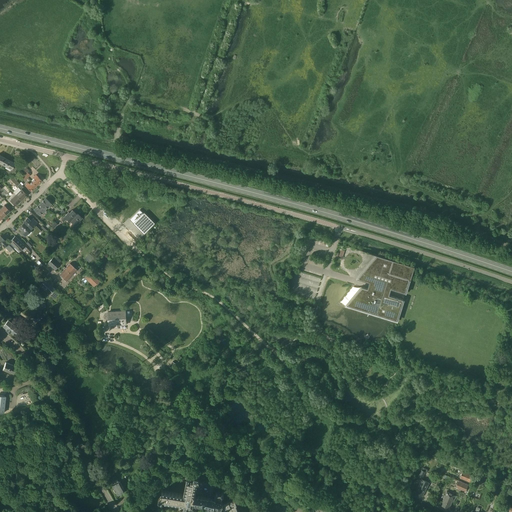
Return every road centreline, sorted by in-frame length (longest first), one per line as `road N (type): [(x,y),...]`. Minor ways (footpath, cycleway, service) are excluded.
road 1 (primary): [(511,271),(334,215),(0,128)]
road 2 (unclassified): [(511,247),(398,200),(124,137)]
road 3 (unclassified): [(339,227),(64,155)]
road 4 (tertiary): [(116,511),(49,391),(0,333)]
